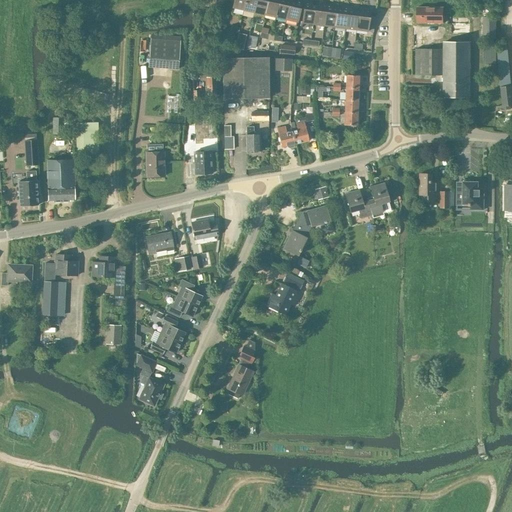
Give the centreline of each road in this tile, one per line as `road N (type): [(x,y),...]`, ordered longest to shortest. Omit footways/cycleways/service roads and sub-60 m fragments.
road 1 (track): [(488,469),(431,496),(249,479),(216,511),(149,503),(127,487),(71,471),(0,463)]
road 2 (unclassified): [(129,511),(253,233),(258,183)]
road 3 (track): [(489,511),(495,487),(479,434),(490,224)]
road 4 (tertiary): [(0,235),(258,183)]
road 5 (tertiary): [(258,183),(398,142)]
road 6 (tertiary): [(398,142),(396,0)]
